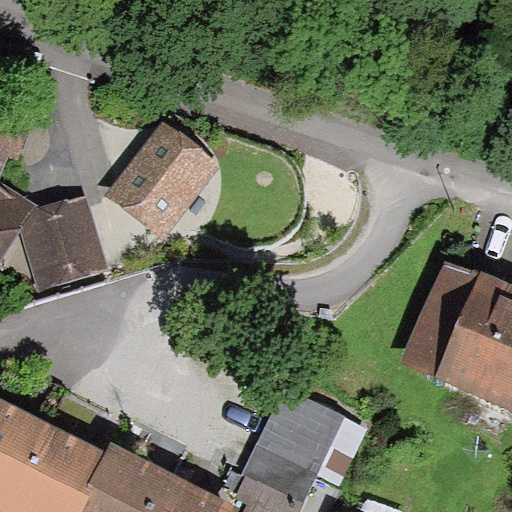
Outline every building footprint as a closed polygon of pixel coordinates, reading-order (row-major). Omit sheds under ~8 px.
[(0,265),(31,218),(0,197),(0,265)] [(82,210),(31,218),(41,282),(93,273),(82,210)] [(511,300),(483,289),(449,382),(511,404),(511,300)] [(298,511),(339,421),(287,398),(244,495),(283,511),(298,511)] [(107,463),(0,410),(0,511),(1,511),(228,511),(111,455),(107,463)]
